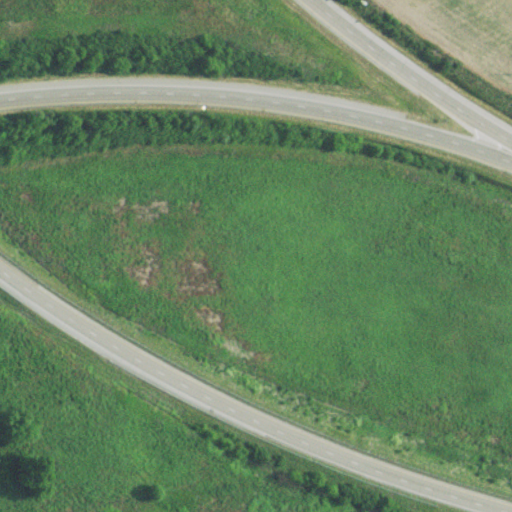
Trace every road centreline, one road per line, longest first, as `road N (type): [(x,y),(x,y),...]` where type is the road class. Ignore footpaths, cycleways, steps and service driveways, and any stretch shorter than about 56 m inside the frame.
road 1 (motorway): [(0,277),(171,388),(265,434),(482,511)]
road 2 (motorway): [(511,167),(340,120),(245,105),(145,99),(0,107)]
road 3 (motorway): [(511,150),(303,0)]
